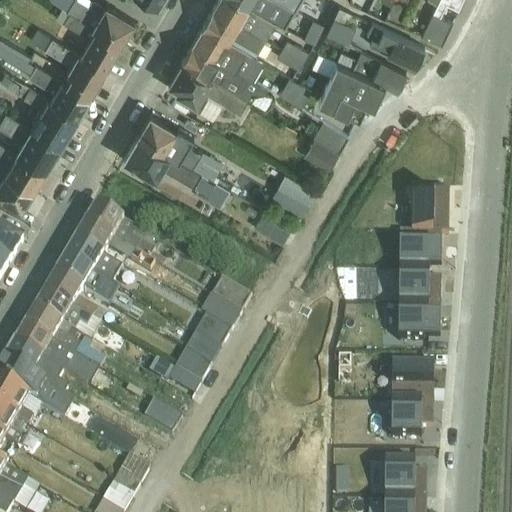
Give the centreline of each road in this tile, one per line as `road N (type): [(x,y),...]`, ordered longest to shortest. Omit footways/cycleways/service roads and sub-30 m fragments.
road 1 (unclassified): [(499,70),(453,77),(395,109),(347,163),(141,511)]
road 2 (tertiary): [(461,511),(499,70)]
road 3 (residential): [(187,0),(0,320)]
